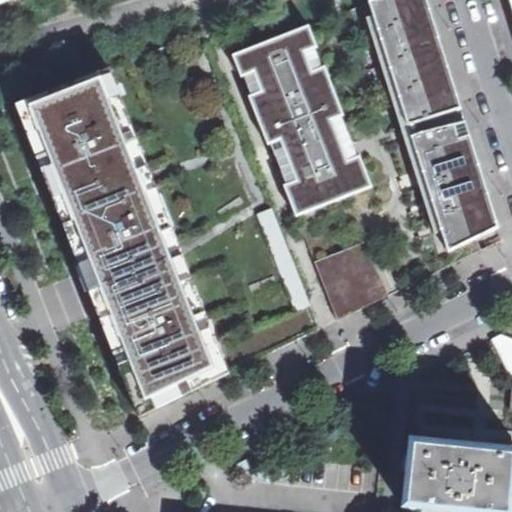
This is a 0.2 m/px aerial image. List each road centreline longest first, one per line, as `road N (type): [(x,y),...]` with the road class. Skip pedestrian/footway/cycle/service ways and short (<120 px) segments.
road 1 (residential): [(71,511),(108,480),(511,283)]
road 2 (residential): [(468,0),(511,133)]
